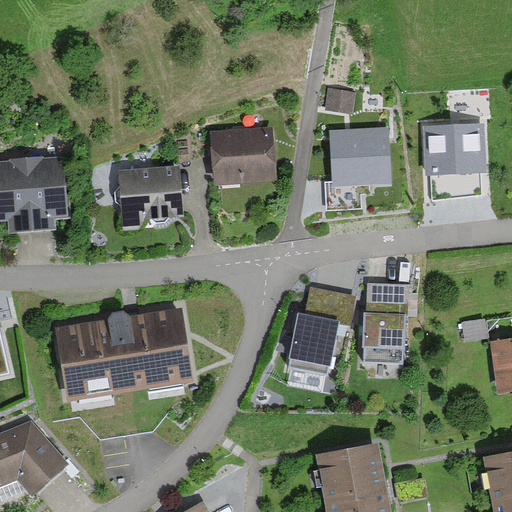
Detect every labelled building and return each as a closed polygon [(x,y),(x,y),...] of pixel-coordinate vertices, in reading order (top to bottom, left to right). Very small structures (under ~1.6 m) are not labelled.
[(355,97),(329,92),(325,113),(351,118),(355,97)] [(452,127),(424,128),(426,179),(488,176),(485,126),(452,127)] [(239,131),(211,133),(215,188),(277,183),(273,129),(239,131)] [(393,131),(333,133),(334,184),(366,183),(395,182),(393,131)] [(10,163),(0,163),(0,223),(8,223),(9,236),(56,232),(55,220),(69,219),(64,159),(44,161),(44,159),(10,161),(10,163)] [(147,171),(119,173),(123,232),(140,230),(144,223),(184,220),(181,169),(147,171)] [(409,286),(368,285),(367,317),(364,317),(363,353),(405,354),(406,319),(408,319),(409,286)] [(312,289),(306,318),(340,325),(340,327),(352,330),(358,298),(312,289)] [(119,321),(57,331),(68,404),(195,384),(183,311),(119,321)] [(306,318),(299,317),(289,363),(330,372),(340,327),(340,325),(306,318)] [(484,321),(463,323),(465,342),(486,339),(484,321)] [(0,378),(9,376),(0,333),(0,378)] [(511,341),(491,344),(498,398),(511,395),(511,345),(511,341)] [(32,422),(0,435),(0,489),(17,483),(34,499),(43,490),(69,466),(32,422)] [(317,459),(326,511),(391,511),(388,497),(379,448),(317,459)] [(511,511),(511,456),(483,462),(492,511),(511,511)]
